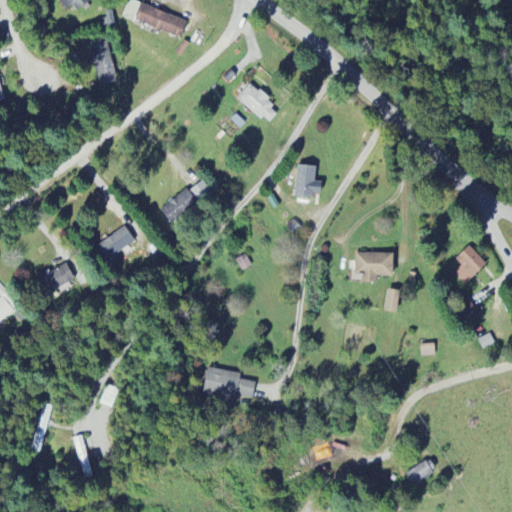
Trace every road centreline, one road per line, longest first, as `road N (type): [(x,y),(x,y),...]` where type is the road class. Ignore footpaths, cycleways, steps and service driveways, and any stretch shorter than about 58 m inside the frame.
road 1 (residential): [(511,221),(256,0)]
road 2 (residential): [(236,0),(215,51),(0,217)]
road 3 (residential): [(2,0),(19,64),(52,109)]
